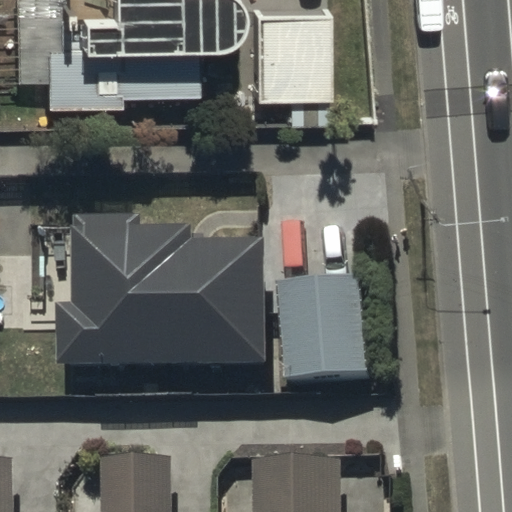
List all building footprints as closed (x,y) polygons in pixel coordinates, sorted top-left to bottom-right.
[(10,0),(13,75),(45,74),(46,101),(118,98),(117,89),(196,87),(194,37),(214,36),(217,35),(219,34),(221,34),(222,32),(224,31),(226,30),(228,28),(229,27),(231,25),(232,23),(233,21),(234,19),(235,17),(235,15),(236,13),(236,11),(236,8),(236,6),(236,4),(235,2),(234,0),(10,0)] [(288,125),(329,125),(328,10),(253,11),(254,103),(288,103),(288,125)] [(65,319),(64,377),(269,378),(270,256),(197,256),(197,243),(145,242),(145,232),(78,232),(78,319),(65,319)] [(365,289),(280,293),(284,390),(369,386),(365,289)] [(175,511),(175,471),(107,472),(107,511),(175,511)] [(0,511),(18,511),(19,473),(0,472),(0,511)] [(343,511),(343,472),(257,474),(256,511),(343,511)]
